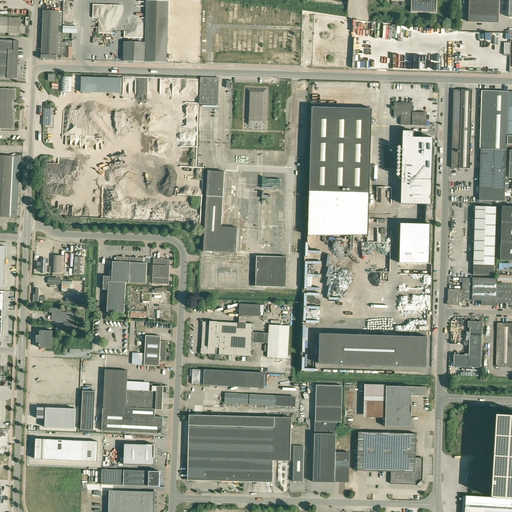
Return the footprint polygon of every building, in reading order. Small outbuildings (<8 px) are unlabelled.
[(167,62),(168,0),(146,0),(146,42),(125,42),(124,61),(167,62)] [(227,3),(226,0),(205,0),(204,15),(209,15),(209,17),(213,18),(214,11),(223,12),(222,23),(238,25),(240,4),(232,3),(231,3),(227,3)] [(411,0),(411,12),(436,13),(436,0),(411,0)] [(468,0),(468,22),(499,23),(499,0),(468,0)] [(265,19),(264,24),(269,25),(277,25),(278,21),(276,22),(277,10),(278,12),(279,9),(271,9),(271,10),(270,9),(268,10),(266,7),(266,12),(269,13),(268,14),(264,14),(265,8),(260,11),(260,16),(257,15),(256,20),(260,18),(260,20),(263,20),(265,19)] [(61,57),(61,42),(62,11),(43,10),(41,59),(57,59),(57,58),(59,59),(59,55),(58,55),(58,53),(61,53),(61,57)] [(10,33),(27,33),(27,16),(25,16),(25,11),(18,11),(18,16),(0,16),(0,30),(3,31),(3,35),(10,35),(10,33)] [(101,20),(100,11),(94,11),(95,26),(104,25),(104,20),(101,20)] [(316,27),(347,29),(348,17),(317,15),(316,27)] [(77,26),(63,26),(63,33),(72,33),(72,39),(77,39),(77,26)] [(230,52),(239,52),(239,29),(230,29),(221,29),(221,31),(216,31),(216,52),(221,52),(230,52)] [(240,52),(248,52),(248,29),(240,29),(240,52)] [(250,29),(249,52),(270,53),(270,49),(279,49),(279,50),(289,50),(289,51),(302,52),(303,37),(298,37),(298,35),(293,35),(294,31),(276,30),(276,32),(271,31),(271,30),(266,29),(266,30),(250,29)] [(0,77),(16,79),(18,41),(0,39),(0,77)] [(61,42),(61,57),(72,58),(73,41),(65,41),(65,42),(61,42)] [(71,92),(72,77),(61,76),(60,91),(71,92)] [(74,92),(121,93),(121,78),(81,77),(81,78),(75,78),(75,85),(81,85),(81,86),(74,86),(74,92)] [(200,77),(200,104),(218,104),(219,78),(200,77)] [(300,92),(308,92),(308,89),(306,89),(306,83),(300,83),(300,92)] [(15,99),(16,89),(0,88),(0,128),(14,129),(15,109),(12,109),(13,99),(15,99)] [(461,90),(460,90),(460,96),(460,100),(453,100),(453,107),(459,107),(459,118),(459,123),(459,129),(458,142),(458,150),(458,159),(451,159),(451,168),(459,168),(460,151),(460,140),(460,129),(461,118),(461,107),(461,90)] [(471,107),(472,90),(461,90),(461,107),(471,107)] [(508,114),(508,92),(482,91),(482,113),(508,114)] [(299,93),(299,125),(309,125),(309,93),(299,93)] [(402,103),(394,102),(394,115),(401,116),(401,125),(405,125),(405,123),(408,123),(408,125),(426,125),(427,112),(412,112),(413,103),(405,103),(405,104),(402,104),(402,103)] [(312,107),(308,235),(368,237),(372,109),(312,107)] [(471,118),(471,107),(461,107),(461,118),(471,118)] [(51,126),(52,108),(44,108),(43,125),(51,126)] [(507,121),(508,114),(482,113),(482,120),(507,121)] [(471,129),(471,118),(461,118),(460,129),(471,129)] [(507,121),(482,120),(481,128),(507,129),(507,121)] [(507,129),(481,128),(481,142),(507,143),(507,141),(507,137),(507,129)] [(470,140),(471,129),(460,129),(460,140),(470,140)] [(413,137),(413,131),(403,131),(401,203),(431,204),(432,180),(433,180),(432,180),(433,138),(413,137)] [(470,151),(470,140),(460,140),(460,151),(470,151)] [(506,165),(507,143),(481,142),(480,164),(506,165)] [(470,168),(470,151),(460,151),(459,168),(470,168)] [(0,216),(16,217),(19,157),(0,155),(0,216)] [(506,180),(506,165),(480,164),(480,172),(493,172),(493,179),(506,180)] [(236,253),(238,227),(221,226),(224,172),(208,171),(203,251),(236,253)] [(505,186),(506,180),(493,179),(493,172),(480,172),(480,186),(505,186)] [(505,201),(505,186),(480,186),(479,200),(505,201)] [(475,206),(474,264),(473,275),(494,275),(496,207),(475,206)] [(511,206),(502,206),(501,223),(511,223),(511,206)] [(262,232),(274,232),(274,229),(269,229),(269,222),(262,222),(262,232)] [(400,223),(399,263),(430,264),(430,263),(431,224),(400,223)] [(511,223),(501,223),(501,243),(511,243),(511,223)] [(511,243),(501,243),(500,260),(511,260),(511,243)] [(63,273),(64,256),(53,255),(52,273),(63,273)] [(73,274),(80,274),(84,274),(85,257),(74,256),(73,274)] [(112,261),(112,276),(112,282),(126,282),(128,282),(128,283),(129,283),(129,282),(130,257),(116,256),(116,262),(112,261)] [(252,286),(256,286),(286,287),(287,257),(257,256),(256,281),(253,281),(252,286)] [(130,257),(129,282),(129,283),(129,282),(146,283),(147,263),(143,263),(143,258),(130,257)] [(41,272),(45,273),(46,258),(41,258),(41,265),(37,265),(36,270),(41,270),(41,272)] [(153,259),(153,277),(152,283),(169,284),(170,259),(153,259)] [(217,272),(221,272),(221,266),(217,266),(217,268),(213,268),(213,279),(217,279),(217,272)] [(511,283),(511,274),(497,274),(497,283),(504,283),(511,283)] [(108,290),(107,302),(125,302),(126,282),(112,282),(112,276),(104,276),(103,289),(108,290)] [(473,277),(473,278),(472,300),(481,300),(481,305),(496,306),(496,303),(496,283),(497,278),(473,277)] [(463,278),(462,289),(462,301),(472,301),(472,300),(473,278),(463,278)] [(82,282),(82,281),(62,280),(61,291),(81,292),(82,286),(82,282)] [(431,282),(422,282),(422,285),(417,285),(417,282),(415,282),(415,291),(418,291),(418,288),(431,287),(431,282)] [(497,283),(496,283),(496,303),(503,303),(504,283),(497,283)] [(511,286),(511,283),(504,283),(503,303),(511,303),(511,289),(511,286)] [(368,302),(370,291),(352,288),(351,298),(346,298),(344,306),(344,305),(343,313),(345,313),(346,317),(343,317),(343,322),(346,322),(352,321),(352,322),(353,316),(357,316),(350,315),(350,311),(350,308),(350,305),(357,303),(358,300),(361,301),(362,304),(365,305),(366,302),(368,302)] [(459,305),(459,301),(462,301),(462,289),(448,289),(448,300),(448,301),(447,304),(459,305)] [(125,302),(107,302),(107,312),(124,313),(125,302)] [(240,304),(239,315),(260,316),(261,305),(240,304)] [(74,331),(75,312),(67,311),(67,312),(62,312),(62,309),(50,308),(50,312),(53,312),(52,320),(56,320),(56,322),(64,322),(64,330),(74,331)] [(146,318),(147,311),(130,310),(129,318),(146,318)] [(201,352),(200,352),(202,355),(203,354),(204,355),(205,354),(205,355),(206,354),(215,354),(215,360),(219,360),(219,355),(252,356),(253,323),(246,323),(247,316),(239,316),(239,323),(210,321),(210,322),(203,321),(201,348),(200,349),(201,350),(200,351),(201,352)] [(468,321),(468,327),(467,333),(470,333),(469,355),(454,355),(454,367),(463,367),(481,367),(481,357),(482,321),(468,321)] [(496,366),(511,366),(511,322),(497,322),(496,366)] [(269,324),(267,357),(288,358),(290,326),(269,324)] [(41,330),(39,330),(39,331),(40,331),(39,335),(36,335),(36,342),(39,342),(39,346),(39,348),(52,348),(53,331),(42,330),(41,330)] [(420,336),(320,333),(319,363),(426,367),(427,336),(420,336)] [(146,335),(145,350),(166,351),(166,341),(160,341),(161,336),(146,335)] [(132,364),(144,365),(159,366),(159,361),(165,361),(166,351),(145,350),(145,353),(132,352),(132,364)] [(103,411),(102,430),(162,433),(163,417),(155,417),(155,409),(161,409),(162,386),(152,386),(152,391),(126,389),(127,370),(104,369),(103,411)] [(192,384),(246,387),(264,387),(265,373),(192,369),(192,384)] [(316,386),(314,433),(336,434),(337,386),(316,386)] [(412,395),(426,396),(426,387),(386,386),(385,426),(411,427),(412,395)] [(95,392),(82,392),(81,430),(94,430),(95,392)] [(216,416),(291,417),(291,406),(292,396),(292,393),(217,392),(216,416)] [(76,409),(37,407),(37,419),(45,419),(45,428),(75,429),(76,409)] [(511,511),(511,414),(496,413),(491,497),(466,495),(465,511),(511,511)] [(290,459),(291,417),(216,416),(189,415),(188,481),(272,482),(273,459),(290,459)] [(423,479),(423,457),(416,457),(416,433),(358,432),(357,471),(391,471),(391,483),(417,484),(423,479)] [(314,433),(313,482),(335,482),(349,482),(350,452),(336,452),(336,434),(314,433)] [(99,441),(36,437),(36,458),(98,461),(99,441)] [(124,444),(124,464),(154,465),(155,455),(153,454),(153,445),(124,444)] [(294,446),(294,456),(293,482),(303,482),(304,446),(294,446)] [(101,484),(123,485),(159,486),(159,471),(102,469),(101,484)] [(153,511),(155,492),(109,491),(108,511),(153,511)]
